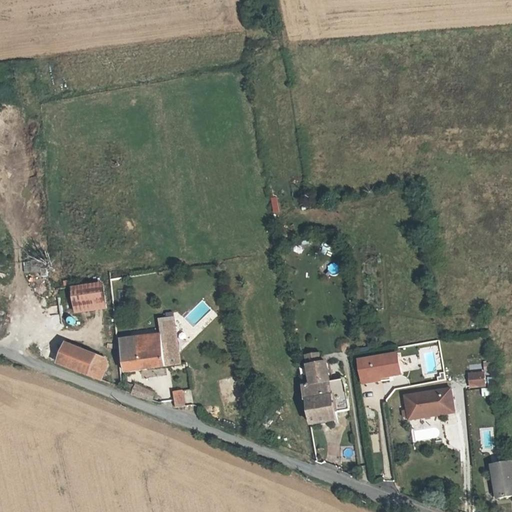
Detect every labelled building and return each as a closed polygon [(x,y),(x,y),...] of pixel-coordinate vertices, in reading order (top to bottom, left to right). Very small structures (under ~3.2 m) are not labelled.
[(272,198),(274,214),(280,213),(278,197),(272,198)] [(110,312),(108,285),(75,286),(76,314),(110,312)] [(176,332),(122,342),(128,375),(182,366),(176,332)] [(61,365),(94,378),(101,359),(68,346),(61,365)] [(400,352),(364,357),(366,370),(401,365),(400,352)] [(351,414),(346,382),(331,384),(328,366),(322,367),(320,356),(308,358),(313,387),(304,388),(307,404),(310,404),(314,428),(339,424),(338,417),(351,414)] [(470,388),(488,387),(487,372),(470,373),(470,388)] [(154,404),(158,394),(137,386),(133,396),(154,404)] [(482,389),(483,397),(495,395),(493,387),(482,389)] [(191,392),(176,393),(178,408),(193,405),(191,392)] [(450,392),(406,397),(408,415),(426,412),(428,419),(454,416),(450,392)] [(426,412),(408,415),(409,422),(428,419),(426,412)] [(511,497),(511,464),(493,467),(495,485),(500,484),(503,499),(511,497)]
